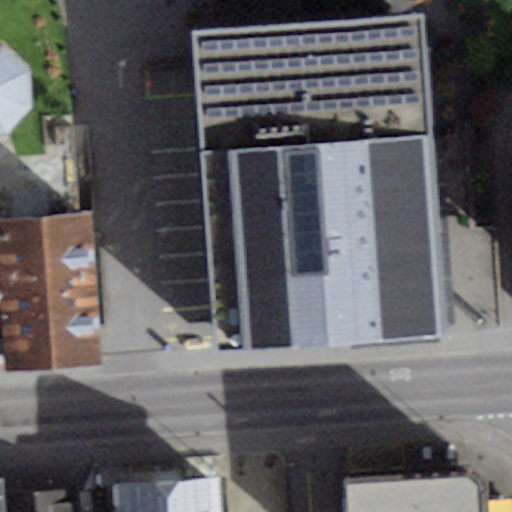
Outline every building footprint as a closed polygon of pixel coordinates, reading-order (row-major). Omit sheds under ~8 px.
[(194,33),(214,353),(438,339),(418,19),(223,31),(194,33)] [(91,216),(0,219),(0,361),(100,358),(91,216)] [(469,471),(348,476),(349,511),(484,511),(483,485),(469,471)] [(214,511),(214,488),(109,491),(110,511),(214,511)] [(76,511),(75,491),(9,495),(10,511),(76,511)]
